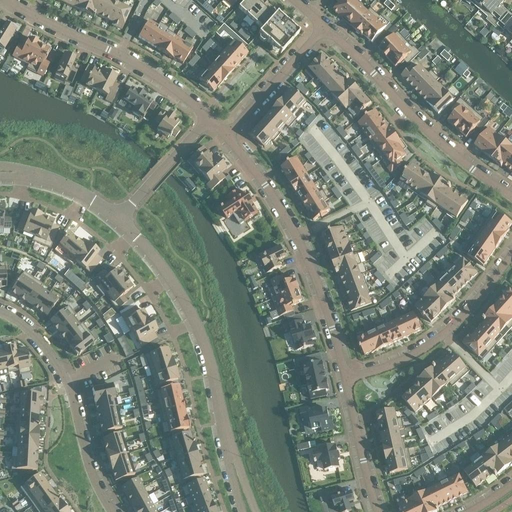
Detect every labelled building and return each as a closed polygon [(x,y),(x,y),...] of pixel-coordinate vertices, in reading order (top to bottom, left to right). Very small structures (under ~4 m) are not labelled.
[(78,0),(67,0),(65,4),(74,9),(78,0)] [(78,0),(74,9),(84,13),(89,0),(78,0)] [(89,0),(84,13),(93,17),(95,15),(101,0),(89,0)] [(112,1),(108,0),(101,0),(95,15),(104,19),(112,1)] [(245,15),(258,0),(244,0),(238,8),(245,15)] [(253,22),(267,6),(261,0),(258,0),(245,15),(253,22)] [(342,18),(358,0),(357,0),(334,0),(338,4),(333,11),(342,18)] [(353,29),(371,9),(370,8),(367,11),(357,2),(358,1),(358,0),(342,18),(342,19),(343,17),(351,24),(350,25),(353,29)] [(464,0),(469,5),(471,2),(480,10),(488,0),(464,0)] [(488,0),(480,10),(488,17),(486,20),(494,27),(507,12),(500,6),(504,2),(501,0),(488,0)] [(112,1),(104,19),(112,23),(120,5),(112,1)] [(112,23),(111,25),(121,30),(131,10),(120,5),(112,23)] [(260,29),(275,12),(267,6),(253,22),(260,29)] [(361,36),(379,16),(371,9),(353,29),(361,36)] [(268,43),(286,22),(275,12),(260,29),(262,30),(258,34),(268,43)] [(511,16),(507,12),(494,27),(502,34),(504,32),(511,38),(511,16)] [(372,43),(389,24),(380,15),(379,16),(361,36),(362,37),(363,35),(372,43)] [(157,27),(157,26),(148,21),(138,38),(147,43),(157,27)] [(287,21),(286,22),(268,43),(280,54),(298,33),(293,29),(295,28),(287,21)] [(0,47),(4,50),(9,42),(11,42),(13,38),(12,36),(16,30),(10,26),(11,25),(7,22),(1,30),(0,29),(0,47)] [(155,49),(167,30),(169,28),(159,22),(157,26),(157,27),(147,43),(155,49)] [(402,44),(406,41),(398,32),(399,31),(395,26),(386,34),(390,38),(378,50),(387,59),(402,44)] [(175,38),(176,36),(167,30),(155,49),(164,54),(175,38)] [(28,65),(39,43),(29,38),(24,47),(18,44),(12,56),(28,65)] [(172,59),(183,43),(175,38),(164,54),(172,59)] [(236,44),(233,41),(226,49),(224,47),(240,62),(241,62),(247,55),(243,51),(240,48),(236,44)] [(412,47),(406,41),(402,44),(387,59),(395,68),(403,61),(407,65),(420,53),(414,46),(412,47)] [(51,49),(39,43),(28,65),(26,68),(43,77),(50,63),(45,61),(51,49)] [(192,49),(183,43),(172,59),(176,62),(177,61),(182,64),(192,49)] [(240,62),(224,47),(217,55),(233,70),(240,62)] [(59,64),(57,65),(56,69),(57,71),(54,77),(60,80),(59,82),(64,84),(68,75),(74,78),(81,62),(75,59),(76,56),(65,52),(59,64)] [(233,70),(217,55),(219,57),(213,64),(211,62),(227,77),(233,70)] [(312,80),(331,63),(323,55),(305,72),(312,80)] [(227,77),(211,62),(204,70),(220,85),(227,77)] [(323,85),(338,72),(331,63),(312,80),(313,80),(316,77),(323,85)] [(101,71),(88,65),(80,80),(86,83),(85,85),(97,91),(107,71),(108,70),(102,67),(101,71)] [(413,88),(428,74),(420,66),(417,69),(413,65),(401,76),(412,88),(413,88)] [(220,85),(204,70),(202,68),(195,76),(201,82),(200,83),(206,88),(206,87),(212,92),(216,87),(217,88),(220,85)] [(423,99),(440,83),(438,81),(439,79),(431,70),(428,74),(413,88),(423,99)] [(107,71),(97,91),(107,96),(105,100),(112,103),(120,86),(114,83),(117,77),(107,71)] [(346,80),(338,72),(323,85),(331,94),(346,80)] [(339,102),(356,86),(348,78),(346,80),(331,94),(339,102)] [(431,107),(447,90),(440,83),(423,99),(431,107)] [(345,112),(364,95),(356,86),(339,102),(346,110),(344,112),(345,112)] [(126,92),(121,99),(134,108),(131,112),(141,119),(143,119),(146,114),(145,113),(148,108),(152,111),(156,105),(143,96),(144,96),(145,95),(137,90),(136,92),(136,91),(131,88),(128,93),(126,92)] [(287,94),(285,97),(299,110),(299,109),(306,102),(303,99),(304,99),(299,94),(298,95),(292,89),(288,94),(287,94)] [(455,98),(447,90),(431,107),(438,115),(455,98)] [(371,103),(364,95),(345,112),(352,120),(361,112),(362,113),(366,109),(365,109),(371,103)] [(303,113),(299,109),(299,110),(285,97),(278,104),(296,121),(303,113)] [(447,122),(457,130),(474,111),(460,98),(450,110),(454,114),(447,122)] [(296,121),(278,104),(271,112),(289,128),(291,125),(296,121)] [(363,134),(382,120),(376,110),(368,116),(367,116),(362,119),(363,120),(356,125),(363,134)] [(156,130),(167,138),(169,136),(170,137),(172,135),(177,129),(175,128),(179,122),(174,118),(175,117),(169,112),(167,115),(161,111),(154,121),(160,125),(156,130)] [(489,122),(484,118),(483,119),(474,111),(457,130),(459,132),(457,134),(462,138),(463,136),(466,139),(473,130),(476,127),(481,131),(489,122)] [(289,128),(271,112),(264,120),(279,133),(279,132),(285,125),(289,129),(289,128)] [(279,133),(264,120),(257,127),(272,140),(271,141),(273,142),(281,134),(279,132),(279,133)] [(389,128),(388,128),(382,120),(363,134),(365,137),(369,142),(369,143),(389,128)] [(272,140),(257,127),(250,135),(259,143),(257,144),(262,148),(263,147),(265,148),(271,141),(272,140)] [(375,152),(396,136),(389,127),(388,128),(389,128),(369,143),(369,142),(368,143),(375,152)] [(483,153),(497,134),(489,128),(474,146),(483,153)] [(492,160),(508,140),(498,133),(497,134),(483,153),(492,160)] [(402,144),(396,136),(375,152),(381,160),(402,144)] [(501,167),(511,152),(511,143),(508,140),(492,160),(501,167)] [(405,148),(402,144),(381,160),(383,162),(387,168),(387,169),(391,174),(404,164),(401,159),(406,155),(402,150),(405,148)] [(218,160),(219,159),(215,154),(212,157),(203,147),(186,161),(200,176),(202,175),(201,174),(218,160)] [(511,172),(511,171),(511,152),(501,167),(503,165),(507,168),(511,172)] [(302,167),(297,158),(294,160),(293,159),(287,163),(288,164),(281,168),(285,173),(284,174),(286,177),(302,167)] [(218,160),(201,174),(202,175),(209,183),(206,185),(211,191),(222,181),(218,176),(226,169),(218,160)] [(408,189),(421,170),(411,164),(407,170),(406,170),(403,174),(404,175),(397,185),(407,191),(408,189)] [(291,186),(308,175),(302,167),(286,177),(291,186)] [(430,176),(421,170),(408,189),(417,195),(430,176)] [(427,201),(441,180),(436,177),(437,176),(432,173),(430,176),(417,195),(427,201)] [(297,194),(313,184),(308,175),(291,186),(297,194)] [(438,206),(451,187),(441,180),(427,201),(425,203),(435,210),(438,206)] [(319,193),(313,184),(297,194),(302,203),(319,193)] [(447,212),(458,195),(450,189),(449,189),(451,187),(438,206),(447,212)] [(238,190),(228,197),(232,203),(226,207),(226,206),(222,208),(222,209),(221,210),(227,219),(233,215),(240,225),(258,213),(251,203),(254,201),(251,197),(251,198),(247,193),(242,196),(238,190)] [(324,202),(328,199),(323,190),(319,193),(302,203),(308,212),(324,202)] [(457,218),(468,202),(458,195),(447,212),(445,214),(455,220),(457,218)] [(0,202),(0,228),(10,229),(11,218),(3,218),(4,203),(0,202)] [(330,211),(324,202),(308,212),(313,221),(321,216),(321,217),(327,214),(327,213),(330,211)] [(511,223),(493,210),(487,219),(507,233),(509,229),(511,223)] [(23,213),(16,230),(34,237),(32,241),(43,215),(31,211),(29,215),(23,213)] [(43,215),(32,241),(50,249),(59,227),(53,225),(54,221),(43,217),(43,215)] [(507,233),(487,219),(481,227),(501,241),(507,233)] [(346,236),(342,227),(335,229),(335,228),(328,231),(329,232),(322,235),(325,244),(346,236)] [(495,250),(501,241),(481,227),(475,236),(495,250)] [(66,231),(57,243),(75,257),(87,242),(81,237),(78,241),(66,231)] [(329,254),(350,246),(346,236),(325,244),(329,254)] [(495,250),(475,236),(469,244),(473,247),(474,246),(489,258),(495,250)] [(75,257),(73,259),(88,272),(100,257),(95,253),(97,250),(87,242),(75,257)] [(280,246),(274,249),(272,248),(268,250),(268,252),(259,256),(264,266),(263,267),(266,274),(282,267),(279,261),(288,256),(285,252),(284,252),(280,246)] [(353,255),(350,246),(329,254),(332,263),(353,256),(353,255)] [(489,258),(474,246),(473,247),(467,255),(483,267),(489,258)] [(358,254),(353,255),(353,256),(332,263),(336,273),(357,265),(357,266),(362,264),(358,254)] [(463,259),(455,267),(469,281),(478,273),(476,272),(463,259)] [(360,274),(357,266),(357,265),(336,273),(336,274),(339,273),(342,282),(361,275),(360,274)] [(469,281),(455,267),(447,275),(461,289),(469,281)] [(103,271),(94,278),(99,284),(95,287),(103,296),(115,286),(125,278),(125,275),(122,271),(119,271),(117,269),(107,277),(103,271)] [(74,276),(68,271),(64,276),(69,281),(74,276)] [(15,285),(10,293),(14,296),(15,295),(19,298),(19,299),(33,278),(24,272),(16,283),(15,284),(15,285)] [(366,284),(363,274),(360,274),(361,275),(342,282),(346,291),(366,284)] [(461,289),(447,275),(439,282),(436,279),(452,296),(453,297),(461,289)] [(299,289),(295,278),(285,282),(282,276),(270,281),(272,287),(268,289),(272,300),(299,289)] [(33,278),(19,299),(23,302),(24,301),(28,304),(42,284),(33,278)] [(115,286),(103,296),(103,297),(105,295),(117,310),(127,301),(123,296),(127,292),(132,288),(125,278),(115,286)] [(452,296),(436,279),(427,287),(430,291),(431,291),(447,307),(455,299),(453,297),(452,296)] [(42,284),(28,304),(33,307),(33,308),(37,311),(48,294),(40,288),(42,284)] [(370,294),(366,284),(346,291),(349,301),(350,301),(368,294),(370,294)] [(300,295),(301,295),(299,289),(272,300),(277,311),(277,310),(279,317),(294,311),(292,306),(299,303),(299,302),(302,301),(300,295)] [(511,290),(510,289),(503,296),(511,304),(511,290)] [(431,291),(430,291),(423,298),(439,315),(447,307),(431,291)] [(48,294),(37,311),(41,314),(42,313),(47,316),(52,309),(58,300),(48,294)] [(372,304),(368,294),(350,301),(349,301),(347,301),(350,311),(372,304)] [(511,304),(503,296),(496,304),(511,318),(511,304)] [(423,298),(421,297),(413,305),(421,313),(421,314),(424,318),(425,317),(431,323),(439,315),(423,298)] [(136,304),(124,313),(128,318),(140,309),(136,304)] [(511,327),(511,318),(496,304),(490,312),(510,330),(511,327)] [(69,306),(50,321),(54,326),(53,327),(56,331),(76,315),(69,306)] [(143,310),(123,321),(130,333),(132,331),(151,320),(150,318),(148,319),(143,310)] [(421,330),(412,311),(402,315),(403,317),(404,317),(412,335),(421,330)] [(510,330),(490,312),(483,320),(485,321),(503,337),(510,330)] [(76,315),(56,331),(57,330),(60,334),(59,335),(62,339),(82,323),(80,325),(76,319),(74,317),(76,315)] [(404,317),(403,317),(394,321),(402,339),(412,335),(404,317)] [(151,320),(132,331),(141,347),(157,338),(154,333),(157,331),(151,320)] [(303,320),(286,325),(289,333),(291,332),(297,351),(301,349),(302,350),(306,348),(313,346),(312,340),(316,339),(314,333),(313,333),(310,325),(305,327),(303,320)] [(385,326),(384,321),(373,326),(374,328),(375,328),(384,348),(393,343),(385,326)] [(402,339),(394,321),(385,326),(393,343),(402,339)] [(503,337),(485,321),(478,329),(496,345),(503,337)] [(82,323),(62,339),(63,339),(64,339),(70,346),(69,347),(69,348),(89,332),(82,323)] [(375,328),(374,328),(366,332),(375,352),(384,348),(375,328)] [(496,345),(478,329),(472,336),(471,336),(489,352),(496,345)] [(89,332),(69,348),(76,356),(78,355),(79,356),(81,354),(80,353),(96,341),(89,332)] [(375,352),(366,332),(356,337),(358,342),(357,343),(360,349),(361,348),(365,356),(370,353),(371,354),(375,352)] [(489,352),(471,336),(472,336),(469,334),(462,342),(482,360),(489,352)] [(14,347),(3,349),(8,373),(18,370),(19,375),(20,375),(14,347)] [(14,347),(20,375),(31,373),(28,360),(28,359),(28,357),(26,349),(19,351),(15,351),(14,347)] [(157,351),(144,356),(148,366),(172,359),(172,358),(171,359),(167,349),(167,348),(159,351),(159,350),(157,351)] [(3,350),(0,351),(0,370),(7,369),(8,373),(3,349),(3,350)] [(460,361),(453,353),(444,360),(461,379),(469,371),(460,361)] [(172,359),(148,366),(151,377),(175,369),(172,359)] [(461,379),(444,360),(436,367),(436,368),(443,376),(449,383),(452,387),(461,379)] [(322,362),(303,366),(305,376),(299,377),(301,387),(307,385),(311,400),(327,396),(326,391),(329,390),(322,362)] [(443,376),(436,368),(436,367),(434,365),(425,373),(441,390),(449,383),(443,376)] [(175,369),(151,377),(154,387),(178,380),(175,369)] [(441,390),(425,373),(421,377),(420,376),(415,380),(418,383),(419,383),(432,398),(435,402),(444,394),(441,390)] [(432,398),(419,383),(418,383),(409,391),(423,406),(432,398)] [(112,385),(92,390),(94,401),(114,396),(112,385)] [(168,388),(155,391),(156,393),(158,402),(171,399),(181,397),(178,386),(170,387),(168,387),(168,388)] [(423,406),(409,391),(402,398),(415,413),(423,406)] [(20,393),(19,404),(42,405),(43,394),(20,393)] [(114,396),(94,401),(95,407),(95,406),(97,411),(117,407),(114,397),(115,397),(114,396)] [(171,399),(158,402),(160,412),(184,407),(183,402),(182,402),(181,397),(171,399)] [(15,414),(15,415),(38,416),(39,406),(42,406),(42,405),(19,404),(19,415),(15,414)] [(318,411),(317,405),(299,409),(302,422),(303,422),(304,422),(304,421),(310,420),(312,430),(320,428),(320,429),(321,429),(322,432),(334,430),(332,418),(329,419),(327,409),(318,411)] [(117,407),(97,411),(99,422),(119,418),(117,407)] [(184,407),(160,412),(161,418),(163,423),(167,422),(187,418),(187,417),(186,417),(183,408),(184,408),(184,407)] [(397,419),(395,409),(393,410),(392,408),(386,409),(387,411),(375,413),(378,424),(397,420),(397,419)] [(15,415),(15,426),(39,427),(39,425),(38,425),(38,416),(15,415)] [(119,418),(99,422),(101,433),(121,429),(119,418)] [(187,418),(167,422),(169,433),(189,428),(187,418)] [(401,418),(397,419),(397,420),(378,424),(380,434),(399,430),(404,429),(401,418)] [(13,436),(38,438),(39,427),(15,426),(14,436),(13,436)] [(401,439),(399,430),(380,434),(383,444),(401,440),(401,439)] [(121,433),(102,439),(105,448),(104,448),(105,450),(124,444),(121,433)] [(171,438),(166,439),(169,450),(193,443),(193,441),(192,442),(189,433),(171,438)] [(13,436),(12,447),(37,449),(38,438),(13,436)] [(511,440),(509,437),(500,444),(511,459),(511,440)] [(403,439),(401,439),(401,440),(383,444),(385,454),(406,449),(403,439)] [(193,443),(169,450),(169,451),(174,449),(176,459),(174,459),(174,460),(196,454),(193,443)] [(309,449),(308,443),(296,445),(298,451),(309,449)] [(124,444),(105,450),(108,460),(127,454),(124,444)] [(511,459),(500,444),(491,450),(491,451),(505,469),(510,465),(510,467),(511,465),(511,459)] [(320,450),(312,452),(315,463),(322,461),(324,471),(339,468),(337,460),(340,459),(339,453),(337,453),(336,446),(335,447),(334,445),(320,448),(320,450)] [(12,458),(37,459),(37,449),(12,447),(12,448),(17,448),(16,458),(12,458)] [(505,469),(491,451),(491,450),(488,447),(479,454),(482,458),(492,471),(494,474),(495,476),(505,469)] [(408,448),(406,449),(385,454),(387,463),(410,458),(408,448)] [(127,454),(108,460),(111,471),(131,464),(127,454)] [(196,454),(174,460),(177,471),(199,464),(196,454)] [(12,458),(11,469),(36,471),(37,459),(12,458)] [(413,469),(410,458),(387,463),(390,474),(413,469)] [(482,458),(473,465),(485,481),(494,474),(492,471),(482,458)] [(131,464),(111,471),(115,481),(134,475),(131,464)] [(199,464),(177,471),(178,471),(180,470),(183,481),(202,475),(199,464)] [(485,481),(473,465),(464,471),(471,481),(474,485),(476,487),(485,481)] [(458,473),(448,477),(458,498),(468,493),(458,473)] [(39,474),(21,487),(27,496),(46,483),(39,474)] [(458,498),(448,477),(438,482),(448,503),(458,498)] [(138,478),(121,487),(126,496),(143,487),(138,478)] [(204,479),(186,486),(189,495),(207,489),(204,479)] [(438,482),(437,480),(426,486),(427,488),(437,508),(438,508),(448,503),(438,482)] [(46,483),(27,496),(34,505),(52,491),(46,483)] [(143,487),(126,496),(131,505),(148,496),(143,487)] [(427,488),(417,493),(418,495),(426,511),(435,511),(439,510),(438,508),(437,508),(427,488)] [(207,489),(189,495),(193,505),(211,499),(207,489)] [(336,490),(324,494),(326,500),(332,498),(334,507),(339,505),(341,511),(348,511),(352,511),(350,507),(354,506),(353,501),(354,501),(351,492),(343,495),(342,494),(338,495),(336,490)] [(52,491),(34,505),(38,511),(42,511),(60,500),(58,498),(57,499),(52,491)] [(413,511),(408,500),(408,499),(406,495),(396,500),(401,511),(413,511)] [(426,511),(418,495),(408,499),(408,500),(413,511),(426,511)] [(148,496),(131,505),(134,511),(140,511),(153,505),(148,496)] [(211,499),(193,505),(195,511),(203,511),(214,508),(211,499)] [(60,500),(42,511),(61,511),(66,509),(60,500)]
